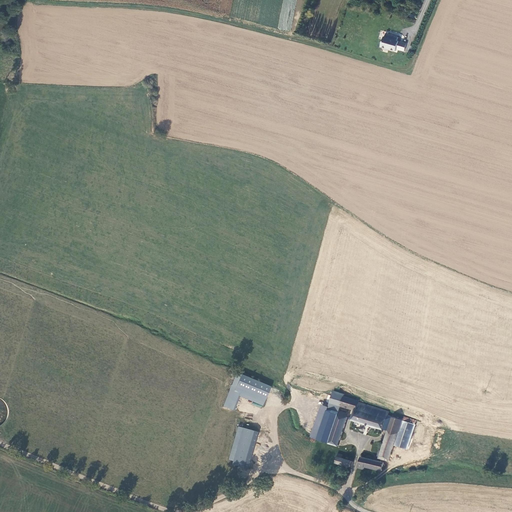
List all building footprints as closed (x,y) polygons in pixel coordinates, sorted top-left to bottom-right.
[(384,31),(379,48),(397,53),(398,50),(404,52),(406,43),(400,41),(401,36),(384,31)] [(328,403),(339,406),(341,398),(342,398),(345,390),(339,388),(337,393),(331,391),(332,388),(289,373),(287,381),(330,395),(328,403)] [(266,389),(231,378),(227,391),(262,402),(266,389)] [(261,406),(262,402),(227,391),(226,395),(235,398),(261,406)] [(229,416),(235,398),(226,395),(221,413),(229,416)] [(386,417),(387,413),(371,408),(357,404),(357,402),(356,402),(342,398),(341,398),(339,406),(353,412),(350,421),(381,431),(382,430),(386,417)] [(326,413),(336,416),(338,413),(339,406),(328,403),(326,409),(325,413),(326,413)] [(322,407),(320,406),(309,438),(316,440),(317,439),(311,437),(322,407)] [(317,439),(326,413),(325,413),(326,409),(322,407),(311,437),(317,439)] [(336,416),(326,413),(317,439),(316,440),(316,441),(327,444),(336,416)] [(347,416),(338,413),(336,416),(327,444),(332,446),(336,448),(347,416)] [(382,430),(387,432),(392,419),(386,417),(382,430)] [(388,462),(393,447),(401,423),(392,419),(387,432),(380,453),(377,451),(375,457),(377,458),(377,459),(388,462)] [(413,426),(401,423),(393,447),(405,450),(413,426)] [(231,465),(240,431),(235,430),(226,464),(231,465)] [(256,436),(240,431),(231,465),(230,468),(246,473),(254,442),(256,436)] [(340,460),(336,459),(335,464),(349,468),(350,463),(340,460)] [(359,459),(357,470),(361,471),(362,468),(379,472),(382,465),(359,459)]
